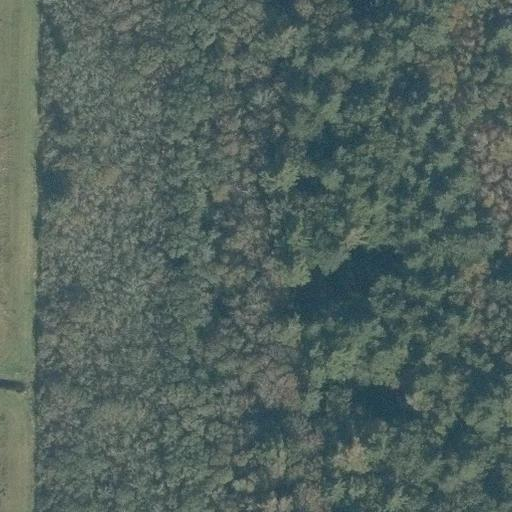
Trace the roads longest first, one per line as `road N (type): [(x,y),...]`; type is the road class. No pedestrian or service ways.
road 1 (unknown): [(232,0),(251,49),(273,511)]
road 2 (track): [(454,102),(463,180),(511,268)]
